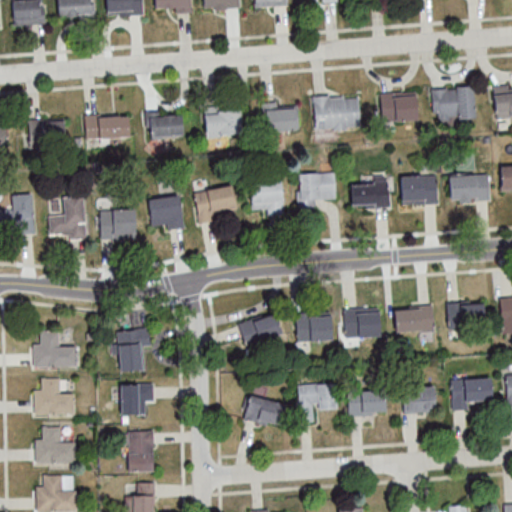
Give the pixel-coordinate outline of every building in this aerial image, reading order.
[(12,0),(13,24),(44,24),(43,0),(12,0)] [(56,0),(57,19),(95,18),(94,0),(56,0)] [(105,0),(106,16),(142,15),(142,0),(105,0)] [(188,0),(153,0),(154,11),(188,11),(188,0)] [(239,8),(238,0),(202,0),(203,9),(239,8)] [(495,117),(511,115),(511,87),(511,83),(493,84),(495,117)] [(431,86),(432,119),(474,118),(474,85),(431,86)] [(392,121),(417,119),(416,90),(380,92),(382,119),(392,118),(392,121)] [(313,96),(314,129),(360,128),(359,94),(313,96)] [(262,103),(262,130),(298,130),(298,103),(262,103)] [(205,135),(243,134),(243,107),(205,108),(205,135)] [(181,110),(146,111),(146,137),(182,136),(181,110)] [(85,140),(129,138),(128,112),(84,114),(85,140)] [(65,118),(29,118),(29,140),(65,140),(65,118)] [(511,164),(501,165),(502,190),(511,189),(511,164)] [(298,172),(298,211),(316,211),(316,198),(336,198),(336,172),(298,172)] [(449,173),(449,201),(489,201),(489,173),(449,173)] [(401,175),(401,204),(437,204),(437,175),(401,175)] [(250,181),(251,210),(263,210),(263,215),(284,214),(283,180),(250,181)] [(351,181),(351,207),(391,207),(391,180),(351,181)] [(198,220),(237,214),(232,184),(193,190),(198,220)] [(33,234),(32,193),(11,194),(12,234),(33,234)] [(149,198),(152,227),(164,226),(164,229),(184,227),(180,194),(149,198)] [(49,215),(49,239),(85,238),(84,196),(62,196),(62,214),(49,215)] [(135,239),(135,209),(100,209),(100,239),(135,239)] [(511,298),(501,298),(501,328),(511,328),(511,298)] [(484,302),(447,302),(447,326),(484,326),(484,302)] [(394,306),(395,332),(434,331),(433,305),(394,306)] [(345,307),(345,336),(380,336),(380,307),(345,307)] [(296,311),(296,340),(331,340),(331,311),(296,311)] [(238,322),(244,345),(282,335),(276,312),(238,322)] [(142,370),(141,348),(150,347),(149,328),(117,330),(120,371),(142,370)] [(33,343),(32,366),(76,366),(76,344),(60,344),(60,331),(42,331),(41,343),(33,343)] [(73,414),(73,393),(62,393),(62,377),(43,377),(43,388),(34,388),(34,414),(73,414)] [(452,407),(492,406),(491,377),(451,378),(452,407)] [(314,409),(337,408),(337,382),(297,383),(298,421),(314,420),(314,409)] [(153,383),(122,383),(122,414),(143,414),(143,403),(153,403),(153,383)] [(435,386),(402,386),(402,412),(435,412),(435,386)] [(385,390),(348,391),(348,415),(386,414),(385,390)] [(245,420),(282,424),(285,401),(247,396),(245,420)] [(35,462),(76,462),(76,439),(64,439),(64,424),(43,424),(43,437),(35,437),(35,462)] [(153,430),(126,430),(126,470),(153,470),(153,430)] [(77,511),(77,474),(45,474),(45,484),(35,484),(35,511),(77,511)] [(153,511),(153,483),(133,483),(132,511),(153,511)]
